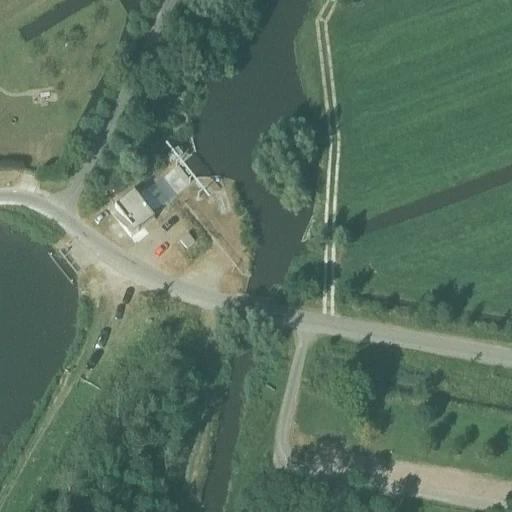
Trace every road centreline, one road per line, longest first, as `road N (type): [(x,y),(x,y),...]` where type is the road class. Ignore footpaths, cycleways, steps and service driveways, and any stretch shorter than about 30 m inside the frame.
road 1 (unclassified): [(60,216),(115,262),(177,291),(511,358)]
road 2 (track): [(334,0),(319,26),(336,128),(328,326)]
road 3 (unclassified): [(60,216),(172,0)]
road 4 (track): [(220,302),(187,511)]
